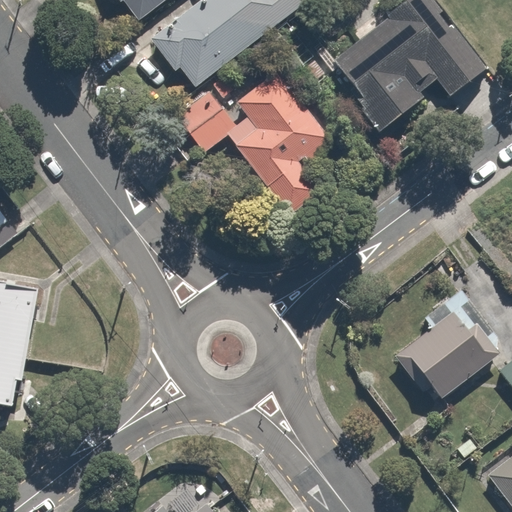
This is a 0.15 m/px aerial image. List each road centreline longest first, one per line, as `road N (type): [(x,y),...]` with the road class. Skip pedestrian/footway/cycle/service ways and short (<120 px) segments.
road 1 (residential): [(197,313),(0,54)]
road 2 (residential): [(263,321),(511,131)]
road 3 (residential): [(189,378),(14,511)]
road 4 (residential): [(350,511),(254,387)]
